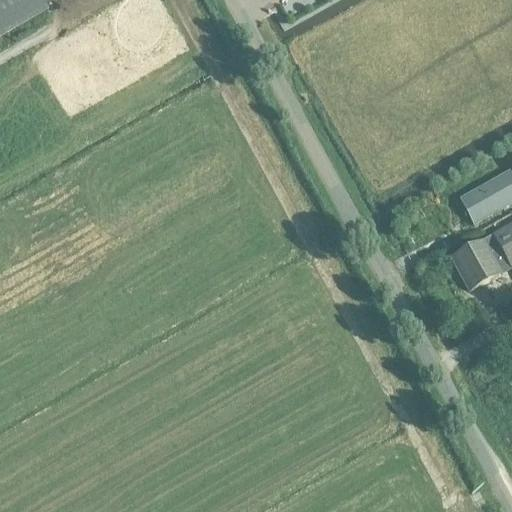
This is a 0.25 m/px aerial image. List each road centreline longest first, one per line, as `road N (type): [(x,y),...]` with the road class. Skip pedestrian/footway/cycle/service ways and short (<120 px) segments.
road 1 (track): [(456,511),(171,0)]
road 2 (unclassified): [(511,509),(231,0)]
road 3 (track): [(0,61),(104,0)]
